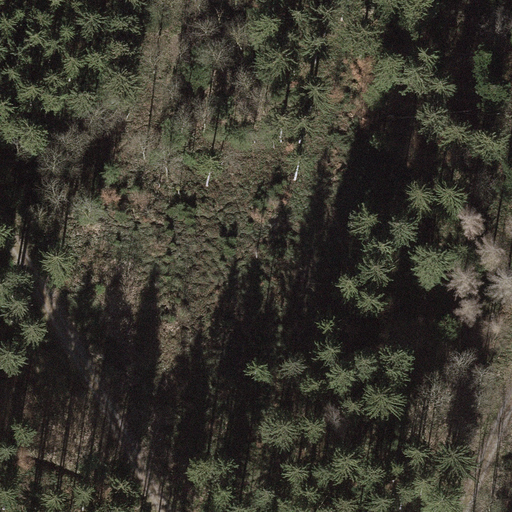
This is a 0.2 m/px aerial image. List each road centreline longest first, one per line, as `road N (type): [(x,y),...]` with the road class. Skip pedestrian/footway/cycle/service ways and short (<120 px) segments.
road 1 (track): [(0,213),(164,511)]
road 2 (track): [(460,511),(511,403)]
